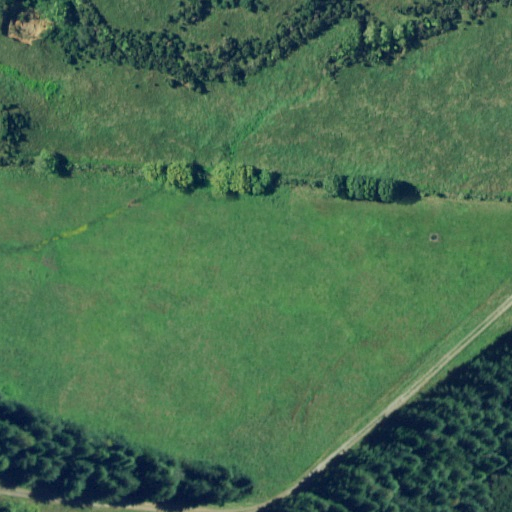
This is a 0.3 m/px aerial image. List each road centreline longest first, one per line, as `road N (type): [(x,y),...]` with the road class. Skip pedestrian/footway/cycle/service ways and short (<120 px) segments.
road 1 (track): [(511,296),(281,492),(220,511)]
road 2 (track): [(195,511),(0,491)]
